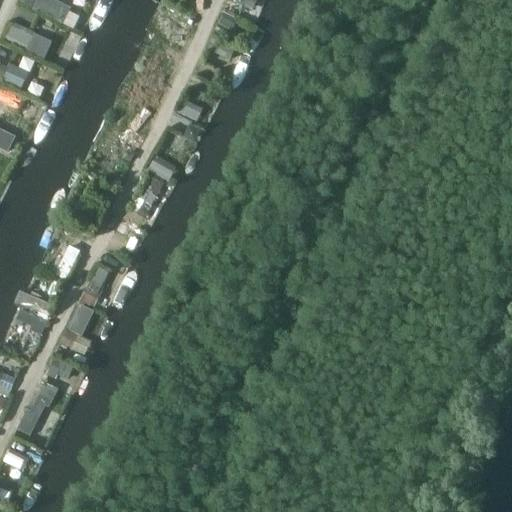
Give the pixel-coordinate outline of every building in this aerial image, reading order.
[(64,25),(72,9),(53,0),(38,0),(34,10),(64,25)] [(250,11),(254,0),(229,0),(229,1),(250,11)] [(233,19),(224,14),(219,24),(228,29),(233,19)] [(14,23),(5,42),(26,53),(35,33),(14,23)] [(182,49),(189,36),(167,24),(160,38),(182,49)] [(229,47),(211,40),(206,51),(224,59),(223,59),(229,62),(235,48),(230,46),(229,47)] [(140,48),(130,42),(104,97),(115,102),(140,48)] [(0,79),(9,83),(14,71),(1,65),(0,66),(0,79)] [(24,98),(3,90),(0,98),(0,115),(6,118),(11,108),(19,111),(24,98)] [(184,101),(183,103),(179,113),(189,119),(194,108),(195,107),(184,101)] [(176,168),(155,156),(148,169),(169,181),(176,168)] [(120,173),(114,170),(107,183),(114,186),(120,173)] [(164,184),(150,176),(131,211),(145,219),(164,184)] [(117,231),(132,238),(137,229),(122,221),(117,231)] [(156,242),(147,237),(123,283),(132,288),(156,242)] [(65,282),(80,253),(69,247),(61,264),(56,262),(51,273),(55,275),(54,277),(65,282)] [(88,286),(79,304),(89,309),(90,305),(92,306),(99,292),(88,286)] [(16,303),(18,305),(50,318),(55,307),(24,294),(20,292),(16,303)] [(76,320),(83,323),(88,313),(81,309),(76,320)] [(46,323),(21,311),(17,321),(32,328),(30,332),(40,337),(46,323)] [(70,348),(77,335),(68,331),(61,344),(70,348)] [(48,375),(55,379),(57,375),(68,380),(72,370),(54,362),(48,375)] [(0,391),(0,392),(8,396),(15,379),(0,373),(0,387),(0,388),(1,388),(0,391)] [(19,428),(18,430),(31,436),(46,406),(49,408),(59,390),(48,385),(46,389),(44,387),(42,390),(38,399),(31,412),(28,410),(19,428)] [(25,468),(31,456),(11,447),(5,459),(25,468)] [(13,488),(0,482),(0,499),(8,503),(14,489),(13,488)]
